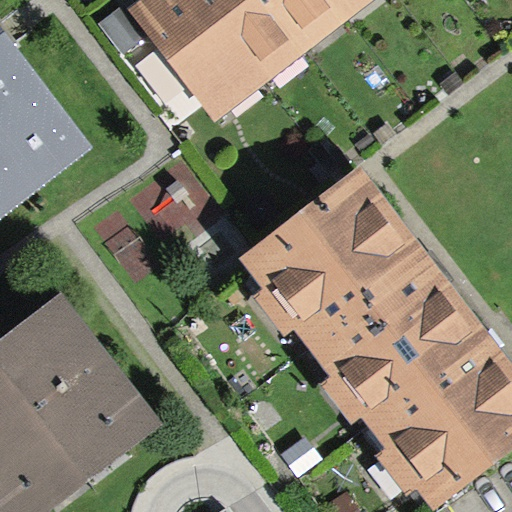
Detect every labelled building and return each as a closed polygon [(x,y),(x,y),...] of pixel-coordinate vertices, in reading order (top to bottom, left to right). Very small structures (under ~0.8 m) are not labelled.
[(194,0),(133,0),(126,5),(215,120),(260,85),(194,0)] [(266,0),(194,0),(260,85),(305,50),(266,0)] [(338,0),(266,0),(305,50),(350,16),(338,0)] [(338,0),(350,16),(370,0),(338,0)] [(0,212),(93,139),(0,18),(0,212)] [(362,411),(374,427),(495,335),(359,158),(238,251),(263,282),(251,291),(283,332),(294,323),(330,370),(319,379),(351,420),(362,411)] [(42,511),(163,417),(60,285),(0,332),(0,511),(42,511)] [(511,443),(511,357),(495,335),(374,427),(386,443),(375,451),(407,493),(418,484),(433,503),(511,443)]
